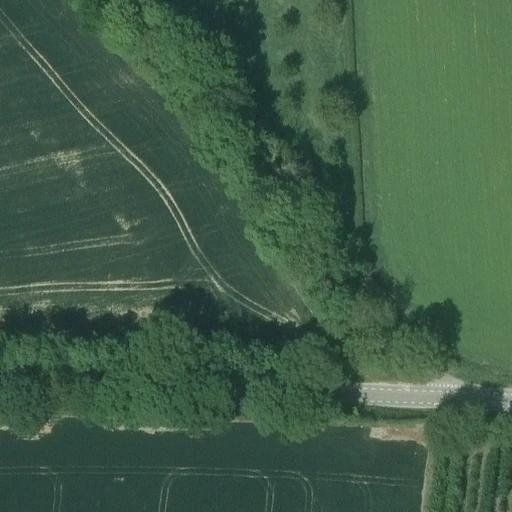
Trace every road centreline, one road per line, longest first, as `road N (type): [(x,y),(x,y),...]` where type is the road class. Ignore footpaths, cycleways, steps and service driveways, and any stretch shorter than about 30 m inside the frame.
road 1 (unclassified): [(455,399),(363,315),(218,101),(124,0)]
road 2 (tertiary): [(0,384),(455,399)]
